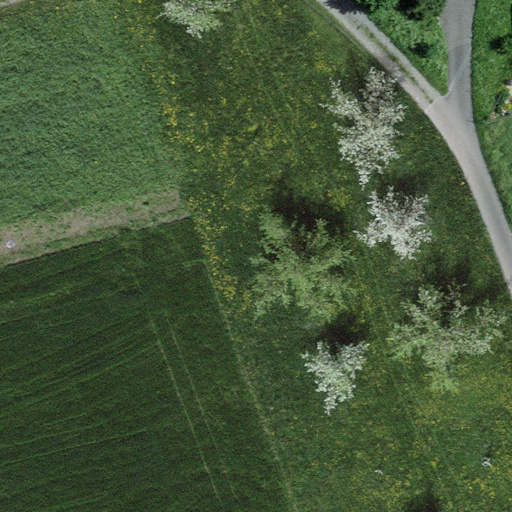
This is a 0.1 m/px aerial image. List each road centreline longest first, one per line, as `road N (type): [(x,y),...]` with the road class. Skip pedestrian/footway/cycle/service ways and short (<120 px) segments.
road 1 (track): [(456,122),(330,0)]
road 2 (track): [(511,245),(456,122)]
road 3 (track): [(456,0),(456,122)]
